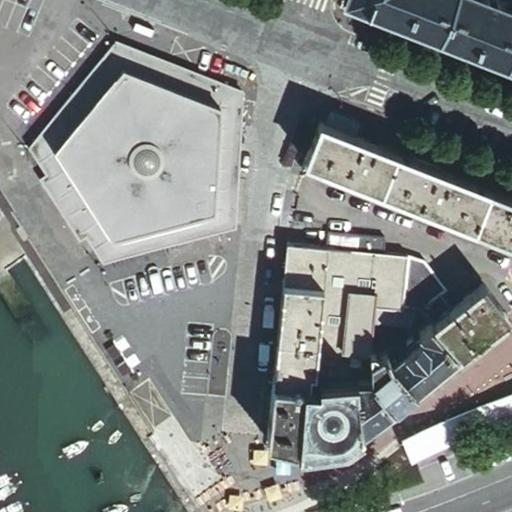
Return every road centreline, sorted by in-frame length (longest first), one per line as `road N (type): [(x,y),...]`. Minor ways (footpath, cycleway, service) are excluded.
road 1 (residential): [(293,39),(273,124),(254,282),(241,427),(250,469),(277,481),(329,476),(511,344)]
road 2 (residential): [(511,123),(293,39)]
road 3 (residential): [(293,39),(171,0)]
